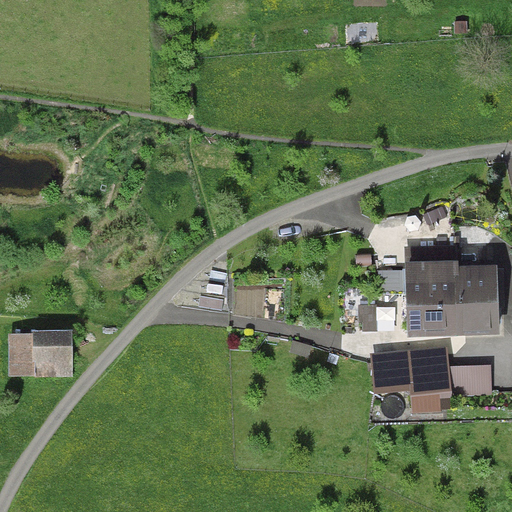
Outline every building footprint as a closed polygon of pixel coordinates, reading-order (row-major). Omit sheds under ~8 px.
[(372,265),(371,253),(356,254),(356,266),(372,265)] [(406,262),(408,336),(499,333),(497,265),(460,266),(460,260),(406,262)] [(403,291),(403,270),(376,270),(377,291),(403,291)] [(75,378),(75,331),(32,330),(32,334),(9,334),(8,377),(75,378)] [(447,346),(371,353),(374,393),(410,390),(412,412),(451,409),(450,398),(452,398),(447,346)] [(492,365),(451,366),(454,396),(493,394),(492,365)]
